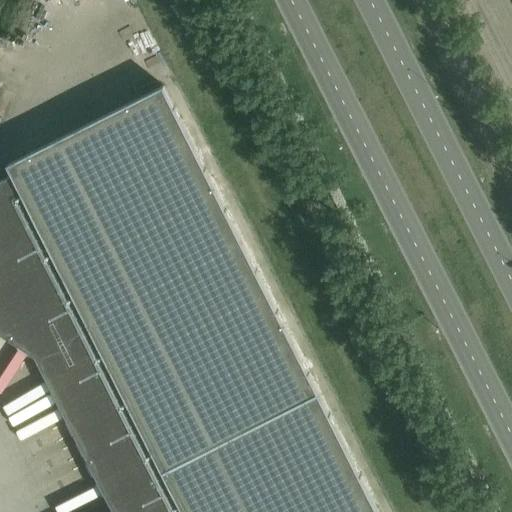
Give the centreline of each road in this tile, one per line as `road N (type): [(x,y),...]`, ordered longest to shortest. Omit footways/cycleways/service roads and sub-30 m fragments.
road 1 (tertiary): [(293,0),(511,437)]
road 2 (tertiary): [(511,279),(370,0)]
road 3 (unknown): [(0,154),(39,65),(83,0)]
